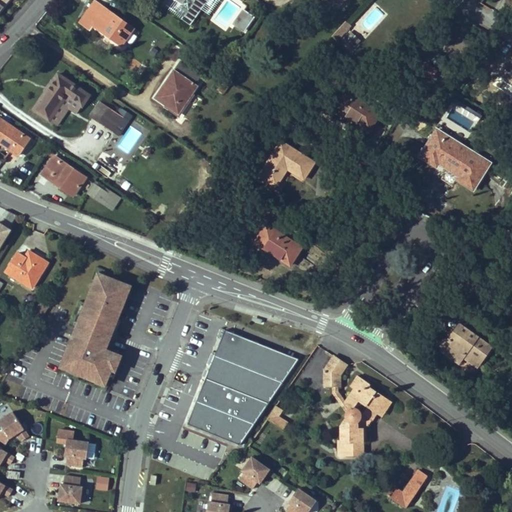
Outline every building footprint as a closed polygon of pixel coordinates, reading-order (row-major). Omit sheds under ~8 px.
[(0,0),(0,13),(10,0),(0,0)] [(190,0),(193,2),(182,17),(180,19),(189,26),(207,0),(174,0),(181,5),(184,0),(190,0)] [(193,2),(190,0),(184,0),(181,5),(176,13),(182,17),(193,2)] [(328,0),(328,1),(339,9),(342,4),(336,0),(328,0)] [(94,2),(80,23),(89,29),(92,25),(120,46),(132,29),(94,2)] [(238,25),(248,12),(242,9),(233,22),(238,25)] [(248,12),(238,25),(243,29),(252,15),(248,12)] [(351,53),(363,40),(343,23),(332,36),(351,53)] [(132,33),(126,43),(132,46),(138,37),(132,33)] [(180,62),(155,98),(179,114),(198,87),(194,85),(200,76),(180,62)] [(433,78),(437,69),(427,65),(423,73),(433,78)] [(67,96),(82,106),(90,96),(59,74),(34,109),(50,121),(67,96)] [(223,83),(218,91),(224,95),(229,87),(223,83)] [(380,114),(346,92),(335,108),(370,130),(380,114)] [(67,96),(50,121),(57,126),(69,108),(77,113),(82,106),(67,96)] [(394,106),(401,111),(406,101),(400,97),(394,106)] [(108,127),(117,114),(101,103),(92,116),(108,127)] [(108,127),(117,133),(125,120),(117,114),(108,127)] [(0,140),(5,144),(3,146),(17,156),(29,139),(0,119),(0,140)] [(443,142),(446,136),(437,130),(433,136),(443,142)] [(446,136),(443,142),(433,136),(421,156),(436,166),(439,162),(460,176),(457,180),(473,189),(489,164),(446,136)] [(281,143),(259,176),(276,187),(287,169),(303,180),(314,163),(281,143)] [(58,183),(75,194),(86,177),(55,156),(42,175),(57,185),(58,183)] [(121,198),(97,180),(95,183),(109,193),(102,203),(112,211),(121,198)] [(58,183),(57,185),(73,197),(75,194),(58,183)] [(95,183),(88,194),(102,203),(109,193),(95,183)] [(290,266),(297,255),(293,253),(297,245),(267,225),(255,243),(290,266)] [(293,253),(297,255),(302,248),(297,245),(293,253)] [(34,263),(38,256),(29,251),(25,258),(34,263)] [(38,256),(34,263),(25,258),(18,253),(6,272),(33,288),(48,263),(38,256)] [(136,281),(98,266),(60,365),(107,384),(126,351),(114,346),(136,281)] [(456,333),(461,326),(460,324),(451,337),(455,340),(458,334),(456,333)] [(477,367),(491,347),(461,326),(456,333),(458,334),(455,340),(451,337),(441,350),(449,356),(452,353),(462,360),(464,357),(477,367)] [(297,358),(224,328),(187,421),(239,444),(297,358)] [(452,353),(449,356),(459,363),(462,360),(452,353)] [(341,376),(347,366),(334,357),(324,370),(325,386),(334,386),(338,386),(341,386),(341,376)] [(349,410),(347,412),(347,418),(341,426),(341,442),(339,442),(339,455),(364,455),(364,442),(364,429),(359,422),(362,413),(373,421),(378,413),(387,399),(368,387),(370,385),(358,377),(351,387),(354,390),(345,403),(349,410)] [(334,386),(334,393),(347,412),(349,410),(345,403),(338,394),(338,386),(334,386)] [(387,399),(378,413),(382,416),(391,403),(387,399)] [(276,406),(268,419),(284,429),(288,423),(279,417),(283,410),(276,406)] [(23,440),(30,436),(13,411),(0,419),(0,421),(10,438),(18,433),(23,440)] [(364,429),(364,442),(369,442),(369,426),(373,421),(362,413),(359,422),(364,429)] [(68,438),(66,455),(68,455),(67,464),(83,466),(85,458),(87,458),(89,441),(68,438)] [(11,464),(16,457),(0,447),(0,464),(4,459),(11,464)] [(243,469),(249,458),(243,455),(237,466),(243,469)] [(258,481),(260,482),(270,469),(252,456),(243,470),(245,471),(240,479),(253,488),(258,481)] [(7,470),(6,477),(18,479),(19,472),(7,470)] [(390,491),(388,495),(407,508),(428,476),(418,470),(402,493),(397,490),(394,494),(390,491)] [(64,484),(62,483),(59,500),(81,503),(83,486),(80,486),(82,477),(65,475),(64,484)] [(95,491),(108,491),(109,477),(96,476),(95,491)] [(10,496),(14,489),(0,480),(0,494),(2,491),(10,496)] [(195,491),(196,484),(187,482),(186,490),(195,491)] [(308,511),(316,500),(299,488),(289,501),(291,503),(286,510),(289,511),(308,511)] [(229,511),(230,504),(228,504),(229,495),(213,492),(212,501),(209,501),(207,511),(229,511)]
